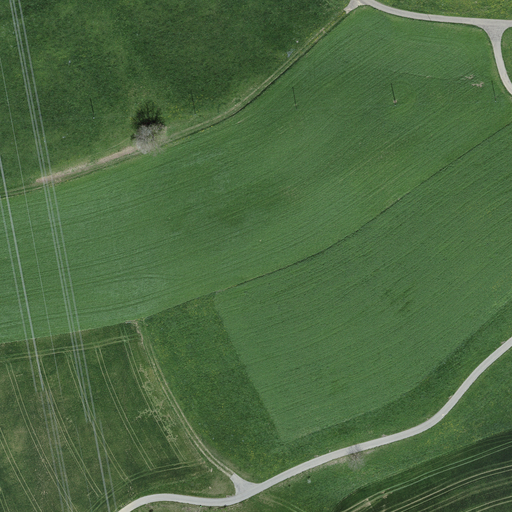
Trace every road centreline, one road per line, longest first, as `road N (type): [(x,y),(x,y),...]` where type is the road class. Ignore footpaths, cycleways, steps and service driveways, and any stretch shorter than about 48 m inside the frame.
road 1 (track): [(511,340),(419,428),(228,501),(149,499),(123,511)]
road 2 (track): [(358,0),(216,121),(0,194)]
road 3 (unclassified): [(366,0),(419,16),(511,24)]
